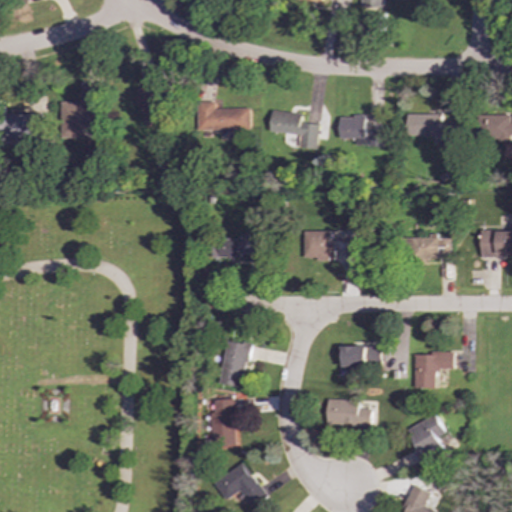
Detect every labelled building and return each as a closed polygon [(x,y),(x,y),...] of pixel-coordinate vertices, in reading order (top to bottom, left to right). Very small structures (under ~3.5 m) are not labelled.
[(360,0),(360,16),(380,17),(380,0),(360,0)] [(62,101),(62,136),(80,136),(80,124),(103,125),(103,84),(78,84),(78,102),(62,101)] [(137,107),(143,106),(144,126),(163,125),(162,87),(137,88),(137,107)] [(197,130),(250,131),(251,109),(215,108),(215,102),(198,102),(197,130)] [(302,113),(272,111),(270,132),(297,135),(296,148),(315,149),(318,124),(301,122),(302,113)] [(42,113),(1,114),(1,136),(43,135),(42,113)] [(407,136),(440,136),(440,147),(448,147),(448,140),(460,140),(460,124),(441,124),(441,114),(407,114),(407,136)] [(511,114),(483,115),(484,141),(511,140),(511,114)] [(339,116),(339,139),(355,139),(354,145),(383,146),(384,131),(365,131),(365,116),(339,116)] [(511,256),(511,230),(481,231),(481,256),(511,256)] [(331,231),(305,231),(305,260),(335,260),(335,251),(344,251),(344,257),(358,257),(357,239),(331,240),(331,231)] [(232,247),(212,248),(213,257),(266,255),(265,236),(232,237),(232,247)] [(243,388),(251,345),(228,341),(220,383),(243,388)] [(339,346),(339,366),(382,367),(382,343),(350,342),(350,346),(339,346)] [(415,353),(415,389),(436,389),(436,369),(454,369),(455,353),(415,353)] [(237,446),(235,399),(215,400),(215,413),(211,413),(212,446),(237,446)] [(374,427),(375,402),(364,402),(364,400),(328,399),(328,425),(374,427)] [(421,463),(446,451),(439,437),(446,434),(438,415),(408,429),(413,441),(411,441),(421,463)] [(228,500),(240,490),(254,508),(269,496),(243,462),(215,483),(228,500)] [(403,511),(438,511),(426,507),(432,492),(415,485),(403,511)]
